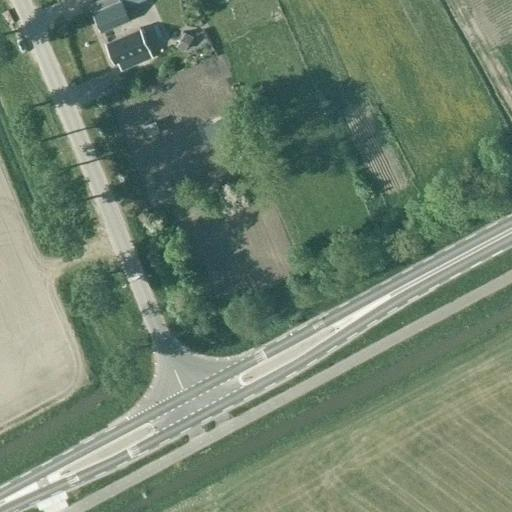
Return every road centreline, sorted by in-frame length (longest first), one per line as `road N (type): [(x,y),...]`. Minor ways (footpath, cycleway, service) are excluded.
road 1 (unclassified): [(21,0),(189,401)]
road 2 (tertiary): [(189,401),(511,228)]
road 3 (tertiary): [(0,501),(189,401)]
